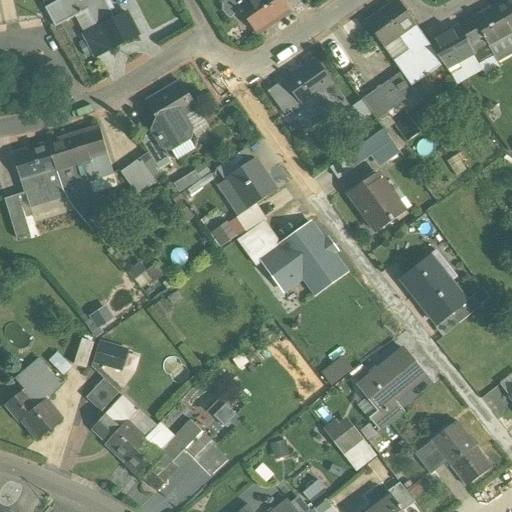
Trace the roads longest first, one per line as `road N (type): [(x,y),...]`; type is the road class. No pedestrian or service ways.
road 1 (residential): [(233,80),(359,260),(511,448)]
road 2 (residential): [(205,34),(78,109)]
road 3 (residential): [(352,0),(233,80)]
